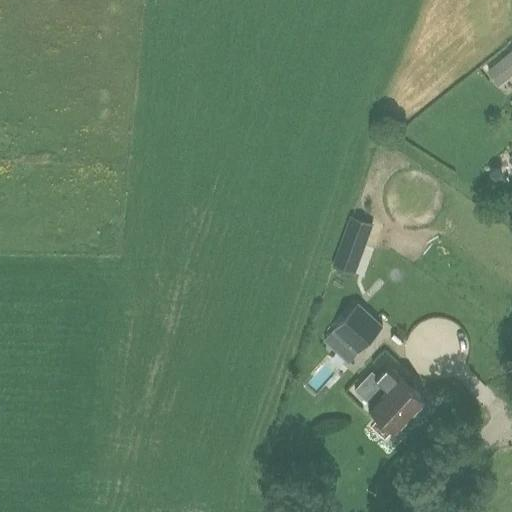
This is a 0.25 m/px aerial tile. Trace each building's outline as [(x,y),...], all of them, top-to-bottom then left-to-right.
[(487,70),(495,79),(511,65),(511,61),(506,54),(487,70)] [(511,123),(497,105),(479,119),(495,139),(511,125),(511,123)] [(359,256),(372,222),(353,215),(340,249),(359,256)] [(382,325),(357,303),(335,328),(360,350),(382,325)] [(421,402),(424,399),(389,365),(373,381),(367,375),(355,388),(369,402),(367,403),(395,430),(413,410),(416,413),(420,413),(424,408),(424,404),(421,402)]
